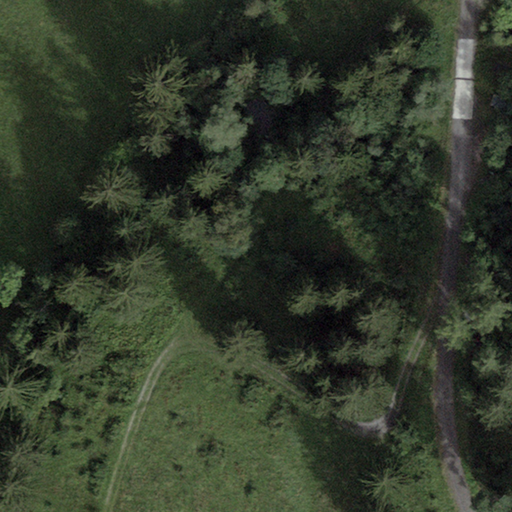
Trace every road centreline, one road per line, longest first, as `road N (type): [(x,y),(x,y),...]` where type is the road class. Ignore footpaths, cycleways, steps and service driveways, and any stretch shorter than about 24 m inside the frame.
road 1 (track): [(113,511),(158,374),(189,329),(380,443),(451,263)]
road 2 (track): [(464,511),(441,448),(477,0)]
